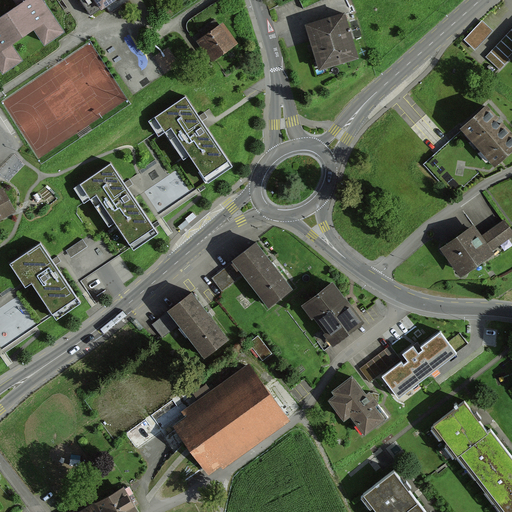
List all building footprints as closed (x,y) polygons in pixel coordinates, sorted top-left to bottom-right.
[(0,68),(4,74),(24,60),(13,45),(36,29),(46,44),(64,31),(43,0),(15,0),(19,5),(0,17),(0,68)] [(82,0),(95,18),(121,0),(82,0)] [(357,60),(344,17),(307,28),(320,71),(357,60)] [(483,20),(465,39),(476,49),(494,30),(483,20)] [(237,43),(223,23),(199,39),(213,59),(237,43)] [(186,97),(148,122),(158,138),(165,134),(183,161),(189,157),(208,185),(233,168),(186,97)] [(511,150),(511,136),(487,108),(463,129),(495,165),(511,150)] [(115,224),(134,252),(159,235),(111,164),(74,189),(84,204),(90,200),(109,228),(115,224)] [(0,220),(16,212),(4,190),(0,192),(0,220)] [(476,223),(442,247),(462,275),(495,252),(493,249),(511,235),(511,229),(505,219),(484,234),(476,223)] [(66,252),(71,259),(87,248),(82,241),(66,252)] [(275,264),(258,242),(233,261),(267,306),(292,287),(275,264)] [(9,264),(25,288),(32,283),(57,321),(82,304),(41,243),(9,264)] [(334,280),(302,304),(312,318),(314,316),(325,331),(323,333),(332,344),(364,320),(348,299),(334,280)] [(210,315),(192,292),(168,311),(204,356),(228,338),(210,315)] [(167,312),(153,323),(164,337),(178,325),(167,312)] [(405,361),(382,379),(399,401),(456,357),(440,335),(416,353),(413,349),(402,358),(405,361)] [(175,394),(127,428),(138,442),(163,425),(179,447),(185,442),(206,473),(218,464),(220,467),(289,418),(250,363),(185,408),(175,394)] [(336,395),(329,400),(344,419),(350,415),(364,434),(386,418),(376,405),(379,403),(374,396),(370,391),(366,394),(353,376),(333,391),(336,395)] [(464,400),(434,424),(458,454),(460,452),(488,430),(475,414),(464,400)] [(488,430),(460,452),(480,477),(510,453),(500,439),(491,428),(488,430)] [(511,454),(510,453),(480,477),(501,504),(511,495),(511,454)] [(394,469),(363,492),(377,511),(401,511),(417,500),(406,484),(394,469)] [(136,511),(123,487),(75,511),(136,511)] [(511,511),(511,495),(501,504),(507,511),(511,511)] [(426,511),(417,500),(401,511),(426,511)]
